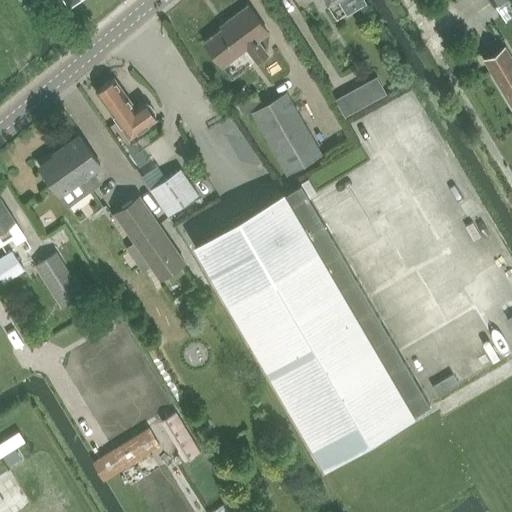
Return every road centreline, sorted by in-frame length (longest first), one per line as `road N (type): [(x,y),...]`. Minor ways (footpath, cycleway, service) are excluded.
road 1 (unknown): [(145,15),(241,180),(281,198),(378,219),(440,269)]
road 2 (tertiary): [(0,131),(164,0)]
